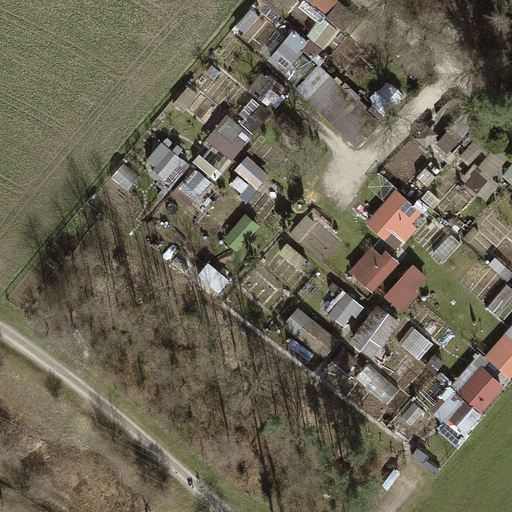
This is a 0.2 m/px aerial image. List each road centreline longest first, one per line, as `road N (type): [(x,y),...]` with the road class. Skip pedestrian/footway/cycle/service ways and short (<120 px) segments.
road 1 (track): [(0,328),(93,395),(228,511)]
road 2 (track): [(378,0),(434,38),(511,124)]
road 3 (track): [(459,67),(350,169)]
